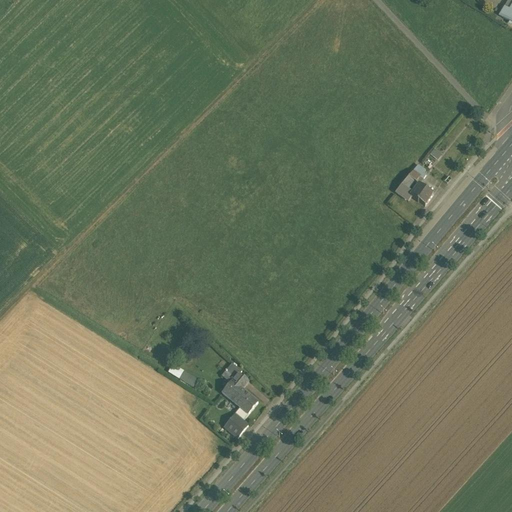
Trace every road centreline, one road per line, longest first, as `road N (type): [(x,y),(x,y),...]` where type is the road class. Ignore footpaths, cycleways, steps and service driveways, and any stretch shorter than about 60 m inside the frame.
road 1 (primary): [(511,144),(199,511)]
road 2 (track): [(323,0),(0,329)]
road 3 (primary): [(230,511),(511,187)]
road 4 (unclassified): [(375,0),(486,118),(507,122)]
